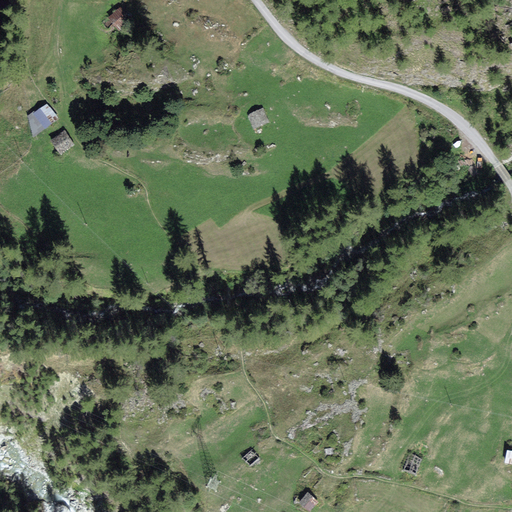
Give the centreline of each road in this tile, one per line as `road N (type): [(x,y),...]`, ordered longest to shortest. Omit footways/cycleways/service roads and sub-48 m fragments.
road 1 (unclassified): [(257,0),(310,57),(444,112),(511,190)]
road 2 (track): [(61,0),(54,51),(65,125)]
